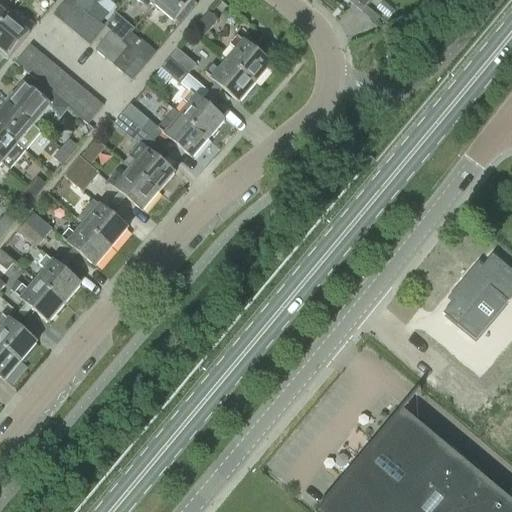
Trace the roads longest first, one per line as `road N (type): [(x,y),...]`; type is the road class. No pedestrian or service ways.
road 1 (primary): [(110,511),(511,33)]
road 2 (residential): [(0,452),(174,246),(330,101),(331,60),(320,36),(282,0)]
road 3 (tertiary): [(193,511),(511,114)]
